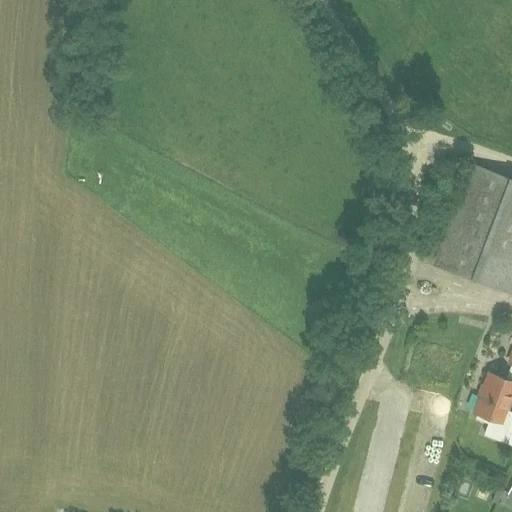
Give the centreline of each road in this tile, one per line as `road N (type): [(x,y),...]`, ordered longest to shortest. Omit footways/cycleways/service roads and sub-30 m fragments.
road 1 (unclassified): [(317,511),(405,264),(411,148)]
road 2 (track): [(322,0),(411,148)]
